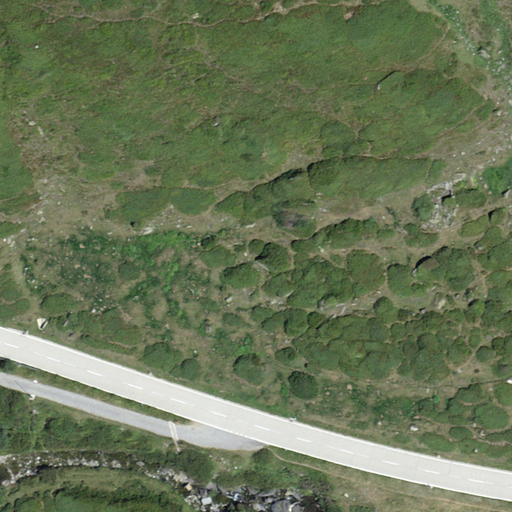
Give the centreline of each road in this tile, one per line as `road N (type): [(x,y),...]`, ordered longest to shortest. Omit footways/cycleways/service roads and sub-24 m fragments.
road 1 (secondary): [(511,487),(337,449),(0,342)]
road 2 (track): [(222,442),(0,381)]
